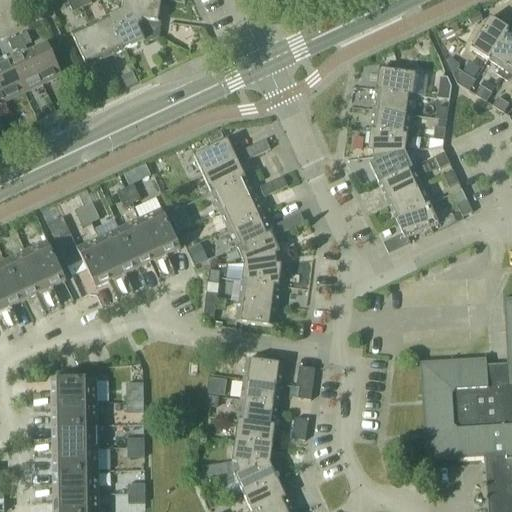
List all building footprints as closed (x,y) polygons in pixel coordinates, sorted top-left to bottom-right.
[(72,13),(82,9),(77,0),(70,0),(67,2),(72,13)] [(89,0),(77,0),(82,9),(92,5),(89,0)] [(145,0),(123,0),(122,12),(159,39),(161,23),(158,23),(161,2),(145,0)] [(479,11),(466,17),(470,26),(483,20),(479,11)] [(159,39),(122,12),(108,18),(124,52),(143,43),(144,46),(159,39)] [(108,18),(90,26),(106,60),(124,52),(108,18)] [(488,62),(508,30),(490,19),(470,51),(488,62)] [(106,60),(90,26),(71,35),(86,69),(106,60)] [(501,79),(511,61),(511,32),(508,30),(488,62),(500,69),(495,75),(501,79)] [(27,34),(20,37),(25,47),(31,44),(27,34)] [(25,47),(20,37),(13,40),(18,50),(25,47)] [(47,46),(28,55),(43,86),(62,77),(47,46)] [(43,86),(28,55),(10,63),(24,95),(43,86)] [(384,66),(388,64),(395,62),(393,55),(381,58),(383,63),(384,66)] [(511,61),(501,79),(506,82),(511,78),(511,61)] [(10,63),(0,67),(0,91),(6,104),(24,95),(10,63)] [(456,86),(459,87),(465,76),(456,70),(452,77),(456,86)] [(376,92),(412,97),(415,76),(379,71),(376,92)] [(138,84),(133,73),(121,78),(127,89),(138,84)] [(459,87),(468,93),(475,82),(465,76),(459,87)] [(451,88),(447,79),(439,78),(437,89),(450,91),(451,88)] [(474,97),(485,104),(491,95),(480,88),(474,97)] [(449,102),(450,91),(437,89),(436,100),(449,102)] [(373,112),(410,117),(412,97),(376,92),(373,112)] [(492,108),(502,115),(508,106),(498,99),(492,108)] [(83,100),(68,107),(72,116),(87,109),(83,100)] [(446,122),(448,109),(437,108),(435,121),(446,122)] [(370,132),(407,137),(410,117),(373,112),(370,132)] [(445,130),(434,128),(432,141),(443,143),(445,130)] [(372,159),(404,154),(407,137),(370,132),(367,153),(372,154),(372,159)] [(258,157),(270,151),(265,141),(254,147),(258,157)] [(202,177),(236,161),(227,142),(193,157),(202,177)] [(258,157),(254,147),(242,152),(247,162),(258,157)] [(378,185),(412,169),(404,154),(372,159),(373,164),(369,166),(378,185)] [(444,154),(434,159),(439,170),(449,166),(444,154)] [(202,177),(211,195),(245,179),(236,161),(202,177)] [(129,177),(121,181),(124,189),(133,185),(150,178),(145,167),(128,175),(129,177)] [(386,204),(420,188),(412,169),(378,185),(386,204)] [(458,184),(452,173),(443,177),(448,189),(458,184)] [(276,193),(287,188),(282,178),(271,184),(276,193)] [(220,214),(253,198),(245,179),(211,195),(220,214)] [(276,193),(271,184),(260,189),(264,199),(276,193)] [(132,206),(141,202),(133,185),(124,189),(132,206)] [(395,222),(429,206),(420,188),(386,204),(395,222)] [(132,206),(124,189),(116,193),(123,210),(132,206)] [(457,207),(467,202),(461,191),(451,196),(457,207)] [(220,214),(228,232),(262,216),(253,198),(220,214)] [(457,207),(462,219),(472,214),(467,202),(457,207)] [(91,225),(99,221),(92,205),(83,209),(91,225)] [(438,225),(429,206),(395,222),(402,236),(383,245),(388,256),(410,246),(407,240),(438,225)] [(91,225),(83,209),(75,213),(82,229),(91,225)] [(186,217),(183,209),(170,215),(174,223),(186,217)] [(161,211),(119,230),(137,271),(180,251),(161,211)] [(293,230),(304,225),(300,215),(288,221),(293,230)] [(228,232),(237,251),(271,235),(262,216),(228,232)] [(95,290),(137,271),(119,230),(77,250),(62,219),(47,226),(71,278),(86,271),(95,290)] [(293,230),(288,221),(277,226),(281,236),(293,230)] [(244,266),(276,261),(275,256),(280,254),(271,235),(237,251),(244,266)] [(46,243),(5,262),(24,302),(65,283),(46,243)] [(188,251),(196,267),(208,261),(200,245),(188,251)] [(244,266),(241,283),(278,288),(281,267),(276,266),(276,261),(244,266)] [(0,313),(24,302),(5,262),(0,264),(0,313)] [(209,272),(207,284),(218,286),(220,273),(209,272)] [(241,283),(239,303),(276,308),(278,288),(241,283)] [(53,309),(60,306),(54,294),(48,297),(53,309)] [(203,319),(213,321),(217,296),(206,294),(203,319)] [(43,314),(49,311),(44,299),(38,302),(43,314)] [(511,511),(511,300),(503,301),(507,366),(486,367),(486,360),(419,364),(425,463),(484,459),(487,511),(511,511)] [(276,308),(239,303),(236,324),(273,329),(276,308)] [(12,328),(18,325),(13,314),(7,317),(12,328)] [(0,328),(2,333),(8,330),(3,318),(0,319),(0,328)] [(246,361),(243,382),(280,387),(283,366),(246,361)] [(311,391),(314,370),(298,368),(295,389),(298,389),(311,391)] [(211,380),(210,388),(225,390),(226,382),(211,380)] [(51,382),(52,428),(96,427),(96,381),(51,382)] [(277,408),(280,387),(243,382),(240,403),(277,408)] [(142,385),(125,386),(126,405),(143,405),(142,385)] [(297,400),(310,402),(311,391),(298,389),(297,400)] [(206,398),(205,408),(217,410),(218,399),(206,398)] [(275,428),(277,408),(240,403),(238,423),(275,428)] [(143,405),(126,405),(126,414),(143,414),(143,405)] [(306,432),(307,422),(295,420),(293,431),(306,432)] [(238,423),(235,443),(272,448),(275,428),(238,423)] [(52,428),(53,474),(97,473),(96,427),(52,428)] [(304,443),(306,432),(293,431),(292,441),(304,443)] [(144,450),(143,440),(126,441),(126,450),(144,450)] [(237,465),(237,470),(269,465),(272,448),(235,443),(232,464),(237,465)] [(126,450),(126,459),(144,459),(144,450),(126,450)] [(214,480),(224,478),(223,465),(212,467),(214,480)] [(234,477),(243,496),(277,480),(269,465),(237,470),(238,475),(234,477)] [(203,481),(214,480),(212,467),(202,468),(203,481)] [(53,474),(53,511),(97,511),(97,473),(53,474)] [(256,511),(285,499),(277,480),(243,496),(250,511),(256,511)] [(128,487),(128,496),(145,496),(145,486),(128,487)] [(128,496),(128,505),(144,505),(145,505),(145,496),(128,496)] [(256,511),(291,511),(285,499),(256,511)]
